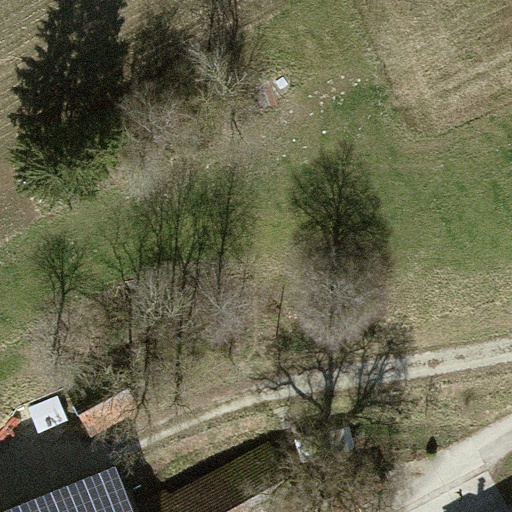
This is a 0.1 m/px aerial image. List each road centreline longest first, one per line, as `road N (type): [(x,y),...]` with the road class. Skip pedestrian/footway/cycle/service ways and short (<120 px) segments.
road 1 (track): [(0,498),(317,388),(511,353)]
road 2 (unclassified): [(381,511),(511,440)]
